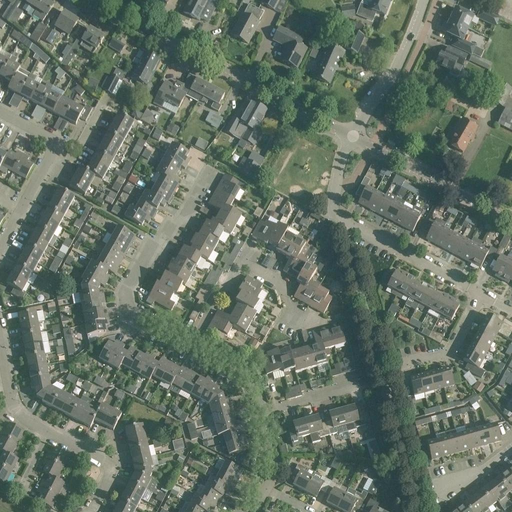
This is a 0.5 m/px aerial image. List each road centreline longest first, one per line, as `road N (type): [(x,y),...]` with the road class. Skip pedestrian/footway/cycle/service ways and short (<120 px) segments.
road 1 (tertiary): [(351,135),(94,0)]
road 2 (residential): [(479,295),(333,212),(351,135)]
road 3 (residential): [(190,342),(215,296),(248,269),(281,286),(287,313),(300,324),(363,312)]
road 4 (residential): [(190,342),(137,314),(126,293),(210,170)]
road 5 (residential): [(88,511),(107,468),(15,411),(0,347)]
road 6 (tertiary): [(511,221),(351,135)]
road 7 (residential): [(0,247),(51,154),(46,139),(0,113)]
road 8 (unclassified): [(351,135),(392,77),(424,0)]
road 9 (residential): [(261,413),(381,377)]
